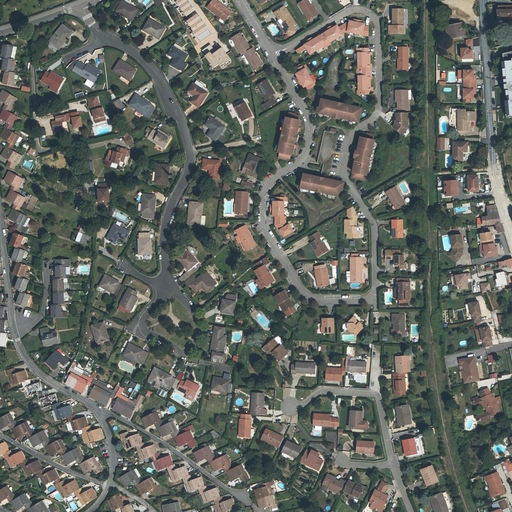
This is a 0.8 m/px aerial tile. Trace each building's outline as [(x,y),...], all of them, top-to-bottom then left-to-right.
[(123,0),(121,3),(117,11),(116,11),(132,20),(138,9),(123,0)] [(176,0),(187,18),(195,13),(189,3),(186,0),(176,0)] [(225,7),(218,1),(217,2),(214,0),(213,0),(207,8),(220,18),(221,17),(226,20),(231,13),(225,8),(225,7)] [(319,14),(314,6),(313,7),(311,5),(308,0),(304,0),(298,3),(309,20),(319,14)] [(285,4),(287,2),(286,1),(272,9),(275,13),(284,7),(286,6),(285,5),(285,4)] [(509,19),(511,19),(511,5),(498,6),(498,10),(498,20),(503,19),(503,16),(509,16),(509,19)] [(285,23),(283,24),(285,28),(283,29),(286,34),(288,33),(289,36),(291,35),(295,33),(296,31),(294,29),(295,28),(293,25),(295,23),(284,7),(275,13),(279,19),(281,18),(285,23)] [(393,9),(393,19),(395,19),(395,26),(404,26),(403,9),(393,9)] [(143,30),(159,39),(165,28),(149,19),(143,30)] [(331,29),(336,38),(348,32),(350,21),(339,28),(338,25),(334,27),(331,29)] [(350,21),(348,32),(355,33),(358,22),(354,22),(350,21)] [(358,22),(355,33),(369,36),(369,27),(365,26),(365,24),(361,23),(358,22)] [(464,35),(461,24),(446,27),(449,38),(464,35)] [(72,32),(69,30),(63,25),(55,34),(56,35),(51,42),(59,49),(72,32)] [(327,44),(328,46),(331,44),(330,42),(336,38),(331,29),(328,31),(324,33),(326,36),(323,38),(327,44)] [(244,54),(250,50),(248,46),(249,46),(243,37),(243,38),(240,33),(232,38),(242,55),(244,54)] [(311,41),(317,50),(323,46),(324,48),(328,46),(327,44),(323,38),(319,40),(318,37),(314,39),(311,41)] [(310,54),(317,50),(311,41),(308,43),(296,50),(299,53),(307,48),(310,54)] [(175,43),(174,47),(182,51),(184,48),(175,43)] [(5,57),(11,59),(13,47),(14,46),(4,44),(1,57),(5,57)] [(182,51),(174,47),(173,46),(169,54),(175,58),(171,64),(179,69),(183,71),(186,65),(183,63),(188,55),(182,51)] [(399,65),(399,70),(408,70),(408,47),(399,47),(399,59),(398,59),(398,65),(399,65)] [(250,50),(244,54),(254,70),(263,64),(259,57),(258,58),(257,56),(254,52),(255,52),(253,48),(250,50)] [(358,53),(358,60),(370,60),(370,55),(370,52),(369,52),(369,48),(357,48),(357,53),(358,53)] [(469,49),(469,48),(460,48),(461,59),(473,59),(473,49),(469,49)] [(511,52),(503,54),(504,62),(503,62),(505,90),(506,89),(507,101),(505,101),(506,116),(511,115),(511,52)] [(11,59),(5,57),(2,70),(6,71),(12,72),(13,66),(14,59),(11,59)] [(136,70),(121,60),(114,70),(129,80),(136,70)] [(357,67),(357,71),(369,71),(369,67),(370,67),(370,64),(370,60),(358,60),(358,67),(357,67)] [(77,72),(82,64),(76,61),(69,68),(77,72)] [(86,67),(82,64),(77,72),(94,82),(101,72),(88,64),(86,67)] [(298,77),(300,80),(310,75),(306,69),(307,68),(305,64),(303,65),(298,68),(297,69),(299,72),(298,73),(296,74),(298,77)] [(464,84),(476,85),(476,79),(474,79),(474,76),(474,70),(464,70),(464,81),(464,84)] [(3,84),(13,86),(14,79),(15,73),(12,72),(6,71),(3,84)] [(359,76),(359,83),(371,83),(370,78),(370,75),(369,75),(369,71),(357,71),(357,76),(359,76)] [(51,86),(58,90),(64,79),(51,72),(50,74),(46,72),(41,80),(51,86)] [(309,89),(317,84),(315,80),(313,81),(310,75),(300,80),(302,84),(304,87),(306,86),(307,85),(309,89)] [(197,80),(194,84),(202,89),(204,85),(197,80)] [(275,93),(270,86),(269,87),(265,80),(257,85),(265,99),(264,99),(266,103),(269,107),(277,103),(274,98),(275,98),(272,95),(275,93)] [(371,87),(371,83),(359,83),(359,90),(357,90),(357,95),(369,94),(369,90),(371,90),(371,87)] [(207,93),(202,89),(194,84),(193,84),(189,91),(195,95),(191,102),(199,107),(207,93)] [(476,90),(476,85),(464,84),(464,99),(474,99),(474,93),(474,90),(476,90)] [(4,109),(10,112),(13,107),(12,107),(14,104),(13,103),(16,98),(3,90),(0,95),(0,99),(7,104),(4,109)] [(396,90),(396,99),(398,99),(398,102),(398,109),(408,109),(408,90),(396,90)] [(151,105),(136,95),(130,105),(148,117),(155,108),(151,105)] [(91,97),(88,98),(90,107),(99,104),(97,96),(91,97)] [(319,113),(326,115),(326,113),(339,115),(338,117),(344,119),(344,118),(347,119),(354,121),(354,119),(358,120),(359,116),(360,117),(362,110),(357,109),(357,107),(350,106),(346,106),(346,105),(333,102),(332,102),(329,102),(329,101),(322,99),(322,100),(318,100),(316,107),(320,108),(319,113)] [(114,103),(118,110),(124,107),(120,100),(114,103)] [(246,102),(237,106),(240,113),(239,113),(243,122),(253,117),(246,102)] [(99,104),(90,107),(91,111),(92,111),(93,114),(96,123),(106,120),(102,108),(100,108),(99,104)] [(6,128),(11,131),(14,126),(13,126),(15,123),(14,122),(17,117),(10,112),(4,109),(0,116),(0,117),(8,123),(5,128),(6,128)] [(468,131),(468,123),(466,123),(466,121),(468,121),(476,121),(476,112),(471,112),(471,111),(469,111),(469,112),(466,111),(466,109),(459,109),(458,131),(468,131)] [(78,112),(66,114),(67,121),(67,122),(73,120),(74,128),(82,126),(81,117),(79,117),(78,112)] [(295,145),(296,141),(294,141),(296,134),(297,135),(298,131),(300,132),(301,128),(299,128),(300,121),(299,120),(300,116),(296,115),(296,114),(289,113),(288,118),(287,117),(279,152),(280,153),(279,158),(286,159),(286,158),(290,159),(291,155),(292,156),(294,149),(296,149),(297,145),(295,145)] [(397,113),(397,121),(397,124),(395,124),(393,127),(401,134),(408,126),(408,113),(397,113)] [(66,114),(56,116),(57,121),(57,123),(53,124),(54,131),(63,129),(62,122),(67,121),(66,114)] [(219,134),(225,126),(215,120),(211,117),(206,125),(212,129),(208,135),(220,143),(225,142),(227,139),(224,137),(219,134)] [(217,117),(215,120),(225,126),(225,127),(227,124),(217,117)] [(7,147),(12,150),(15,145),(14,145),(16,141),(15,141),(18,136),(14,134),(11,131),(6,128),(1,137),(9,142),(6,147),(7,147)] [(150,129),(148,132),(146,136),(165,148),(171,138),(158,130),(157,132),(153,130),(150,129)] [(339,133),(336,133),(331,131),(331,132),(325,131),(317,163),(324,164),(321,174),(329,175),(330,174),(339,134),(339,133)] [(133,142),(128,133),(123,136),(128,145),(133,142)] [(355,165),(354,170),(355,170),(353,177),(364,180),(365,175),(367,175),(375,140),(373,140),(375,135),(368,133),(367,134),(364,133),(363,137),(361,137),(360,144),(357,144),(356,148),(359,148),(358,151),(359,152),(358,158),(356,158),(356,161),(353,161),(353,165),(355,165)] [(463,160),(463,152),(467,152),(467,142),(454,142),(454,160),(463,160)] [(13,169),(16,164),(15,164),(17,160),(20,155),(12,150),(7,147),(2,156),(11,161),(8,166),(13,169)] [(28,153),(33,156),(36,150),(30,147),(28,153)] [(110,150),(108,157),(112,158),(111,162),(119,164),(120,161),(124,162),(125,155),(127,150),(118,147),(118,150),(117,152),(116,152),(110,150)] [(256,178),(260,169),(258,168),(258,166),(261,167),(264,160),(250,154),(242,172),(256,178)] [(218,178),(220,161),(204,159),(203,168),(210,169),(209,177),(218,178)] [(169,165),(157,164),(155,182),(167,183),(169,165)] [(137,177),(141,170),(137,168),(133,175),(137,177)] [(11,191),(17,193),(20,188),(19,188),(20,184),(22,179),(9,172),(5,180),(14,185),(11,190),(11,191)] [(329,179),(324,178),(324,180),(315,178),(311,177),(311,176),(300,173),(298,185),(302,186),(301,188),(336,195),(337,194),(342,195),(343,188),(342,188),(343,184),(339,183),(339,182),(332,180),(332,182),(328,181),(329,179)] [(479,191),(478,175),(472,176),(468,176),(469,191),(479,191)] [(458,179),(444,181),(445,188),(458,187),(459,187),(458,179)] [(110,189),(110,184),(99,184),(100,189),(98,190),(99,202),(110,202),(109,189),(110,189)] [(386,192),(392,202),(394,201),(398,208),(405,204),(395,187),(386,192)] [(444,188),(445,196),(459,195),(458,187),(445,188),(444,188)] [(13,209),(19,212),(22,207),(21,207),(23,203),(22,203),(22,202),(24,198),(17,193),(11,191),(7,199),(16,204),(13,209)] [(247,206),(248,196),(247,196),(247,192),(237,192),(236,208),(237,208),(237,214),(246,214),(246,206),(247,206)] [(142,213),(143,213),(145,213),(144,217),(153,218),(156,196),(144,195),(142,213)] [(273,205),(273,209),(284,209),(284,201),(286,201),(286,197),(277,197),(276,201),(273,201),(273,205)] [(79,201),(76,210),(88,213),(86,204),(79,201)] [(190,223),(200,224),(201,215),(203,203),(190,202),(189,214),(191,214),(190,223)] [(352,207),(348,209),(348,216),(349,216),(349,220),(345,220),(345,233),(348,233),(348,237),(359,237),(359,232),(357,232),(357,227),(354,227),(354,220),(357,220),(357,216),(355,216),(355,212),(352,207)] [(27,217),(19,212),(13,209),(9,218),(18,223),(15,228),(21,231),(24,226),(23,226),(25,222),(24,222),(27,217)] [(276,225),(286,222),(286,216),(284,216),(284,209),(273,209),(273,212),(273,216),(275,216),(276,216),(276,225)] [(487,224),(496,224),(496,223),(502,223),(497,209),(488,210),(488,216),(483,217),(484,224),(487,224)] [(474,212),(476,225),(484,225),(484,224),(483,217),(488,216),(488,210),(474,212)] [(402,220),(399,220),(395,220),(392,220),(393,237),(403,237),(402,220)] [(286,222),(276,225),(280,230),(282,233),(284,236),(294,231),(289,224),(288,225),(286,222)] [(499,233),(504,232),(502,223),(496,223),(496,224),(496,226),(499,233)] [(90,227),(82,224),(80,229),(79,232),(86,235),(90,227)] [(125,240),(126,238),(130,232),(115,224),(107,239),(115,243),(119,237),(125,240)] [(236,230),(239,235),(242,241),(246,250),(255,245),(250,236),(249,236),(246,230),(247,230),(245,226),(236,230)] [(88,244),(91,236),(86,235),(79,232),(76,241),(80,242),(88,244)] [(318,257),(327,251),(323,244),(319,238),(321,237),(318,232),(310,237),(313,242),(310,243),(318,257)] [(481,245),(494,243),(494,239),(492,239),(491,236),(491,232),(480,234),(482,241),(481,241),(481,245)] [(18,234),(15,233),(10,245),(17,247),(19,248),(20,245),(24,236),(18,234)] [(463,253),(462,250),(462,246),(463,246),(461,234),(451,236),(453,250),(451,252),(455,254),(453,257),(458,260),(463,253)] [(139,254),(146,254),(150,254),(151,254),(151,239),(147,239),(140,239),(139,239),(139,254)] [(484,253),(485,258),(489,257),(498,255),(497,250),(495,251),(495,247),(494,243),(481,245),(480,245),(481,253),(484,253)] [(19,248),(17,247),(12,259),(18,262),(21,263),(26,251),(25,251),(19,248)] [(395,265),(401,265),(404,265),(404,263),(404,255),(400,255),(400,250),(386,251),(386,259),(395,258),(395,265)] [(190,276),(199,268),(196,264),(198,263),(188,251),(179,259),(189,271),(186,272),(190,276)] [(457,262),(458,260),(453,257),(455,254),(451,252),(449,256),(457,262)] [(266,257),(261,261),(264,266),(264,265),(269,263),(266,257)] [(360,257),(358,257),(351,257),(351,271),(351,281),(361,281),(361,273),(362,273),(362,265),(360,265),(360,257)] [(56,260),(56,278),(64,278),(66,278),(67,278),(70,278),(70,274),(66,275),(66,265),(70,265),(70,260),(56,260)] [(261,261),(253,265),(256,270),(255,271),(260,279),(264,287),(272,282),(267,273),(268,273),(264,265),(264,266),(261,261)] [(21,263),(18,262),(13,274),(20,277),(22,278),(25,272),(27,265),(21,263)] [(320,287),(328,285),(327,280),(329,280),(326,268),(325,264),(315,267),(316,270),(315,271),(317,281),(319,281),(320,287)] [(203,274),(197,279),(194,281),(191,277),(185,282),(188,286),(190,285),(196,292),(202,287),(207,293),(214,287),(213,286),(217,284),(207,272),(204,274),(203,274)] [(507,284),(504,272),(497,274),(498,279),(496,279),(498,286),(507,284)] [(179,278),(183,283),(189,277),(186,273),(179,278)] [(468,288),(467,282),(466,279),(467,278),(470,278),(470,273),(456,276),(457,286),(459,285),(460,290),(468,288)] [(118,296),(123,285),(119,283),(119,282),(106,275),(100,286),(113,293),(113,294),(118,296)] [(22,278),(20,277),(15,289),(21,291),(24,292),(29,280),(27,280),(22,278)] [(56,278),(54,278),(54,291),(64,291),(64,282),(64,278),(56,278)] [(264,287),(260,279),(256,280),(261,289),(264,287)] [(397,283),(397,288),(399,288),(399,300),(400,300),(409,300),(410,300),(410,282),(409,282),(404,282),(397,283)] [(481,284),(483,293),(486,292),(492,292),(490,283),(481,284)] [(123,312),(124,309),(125,308),(131,311),(138,298),(135,296),(137,292),(129,288),(118,309),(123,312)] [(24,292),(21,291),(17,304),(26,307),(30,295),(29,294),(27,293),(24,292)] [(64,291),(54,291),(54,305),(61,304),(64,304),(64,291)] [(293,306),(290,300),(289,301),(287,299),(288,298),(284,291),(275,297),(281,306),(282,305),(286,311),(292,307),(293,306)] [(223,300),(223,304),(224,305),(223,312),(233,314),(237,295),(229,294),(227,296),(226,300),(223,300)] [(473,316),(474,322),(482,321),(481,315),(481,314),(479,301),(469,303),(472,316),(473,316)] [(54,305),(52,305),(52,318),(62,317),(62,313),(61,304),(54,305)] [(292,307),(286,311),(288,315),(295,311),(292,307)] [(394,323),(394,330),(394,335),(395,336),(403,336),(403,330),(405,330),(405,314),(399,314),(393,315),(393,322),(394,323)] [(354,317),(348,323),(348,329),(351,332),(354,332),(357,335),(363,328),(361,325),(362,324),(359,322),(357,324),(356,323),(356,322),(356,319),(354,317)] [(323,333),(334,333),(334,318),(323,318),(323,333)] [(104,322),(92,326),(97,343),(109,340),(104,322)] [(211,352),(212,352),(214,352),(213,357),(212,361),(224,363),(226,354),(223,354),(226,336),(223,335),(224,327),(216,326),(211,352)] [(40,329),(43,339),(45,338),(47,345),(59,342),(56,331),(50,333),(48,327),(40,329)] [(484,341),(485,348),(493,346),(491,340),(492,340),(490,327),(480,329),(483,342),(484,341)] [(275,339),(267,345),(273,352),(280,360),(284,356),(287,354),(287,353),(275,339)] [(143,364),(149,353),(130,344),(124,355),(125,356),(131,358),(143,364)] [(273,352),(267,345),(264,348),(268,353),(271,354),(273,352)] [(64,365),(69,360),(65,356),(64,357),(61,354),(61,355),(56,351),(46,362),(53,368),(60,361),(64,365)] [(497,354),(488,356),(490,363),(498,361),(497,354)] [(346,360),(346,370),(365,371),(366,362),(350,361),(350,356),(347,356),(346,358),(346,360)] [(396,357),(397,373),(404,372),(410,372),(408,356),(396,357)] [(475,381),(479,381),(474,357),(461,360),(462,364),(464,364),(467,377),(465,378),(466,383),(475,381)] [(342,374),(345,375),(346,370),(346,360),(342,360),(342,369),(327,368),(327,373),(327,375),(327,379),(341,380),(342,374)] [(74,361),(68,372),(71,374),(66,383),(74,388),(81,375),(76,372),(77,371),(74,370),(75,366),(77,363),(74,361)] [(297,365),(292,365),(291,373),(296,374),(297,372),(315,373),(315,364),(297,363),(297,365)] [(76,372),(81,375),(84,371),(75,366),(74,370),(77,371),(76,372)] [(14,384),(22,382),(28,380),(25,371),(15,374),(13,368),(7,370),(9,376),(10,375),(11,379),(12,379),(14,384)] [(172,377),(159,370),(157,373),(153,372),(148,382),(158,388),(160,384),(170,389),(175,379),(172,377)] [(86,378),(81,375),(74,388),(83,393),(88,383),(91,385),(94,379),(97,374),(94,372),(90,379),(87,377),(86,378)] [(397,373),(394,373),(395,394),(406,393),(404,372),(397,373)] [(227,392),(229,383),(229,380),(214,377),(212,389),(219,391),(227,392)] [(98,381),(94,379),(91,385),(94,387),(89,396),(98,401),(105,388),(100,385),(100,384),(97,382),(98,381)] [(28,380),(22,382),(24,387),(25,387),(26,391),(27,390),(29,396),(37,393),(43,392),(40,382),(30,385),(28,380)] [(188,394),(195,398),(200,387),(187,380),(185,383),(181,380),(181,381),(178,380),(174,387),(188,394)] [(110,390),(105,388),(98,401),(106,405),(111,396),(115,398),(118,392),(121,387),(117,385),(114,391),(110,390)] [(124,389),(121,387),(118,392),(115,398),(118,400),(113,409),(121,413),(128,400),(123,398),(124,397),(121,395),(124,389)] [(483,403),(486,408),(487,408),(489,411),(487,414),(485,413),(481,415),(484,421),(492,417),(492,416),(501,412),(498,405),(500,404),(497,397),(495,398),(493,399),(491,394),(488,388),(479,392),(482,398),(479,399),(476,398),(472,399),(474,403),(478,406),(482,404),(483,403)] [(43,392),(37,393),(39,399),(40,399),(41,402),(42,402),(44,408),(52,405),(58,403),(55,394),(45,397),(43,391),(43,392)] [(253,397),(252,405),(254,405),(253,410),(252,410),(252,413),(259,414),(259,413),(267,414),(267,409),(263,409),(264,394),(255,393),(254,397),(253,397)] [(135,400),(134,402),(137,404),(138,403),(141,405),(145,398),(140,395),(137,401),(135,400)] [(133,403),(128,400),(121,413),(130,418),(135,409),(138,411),(141,405),(138,403),(137,404),(134,402),(133,403)] [(58,403),(52,405),(54,411),(55,410),(56,414),(57,414),(59,419),(67,417),(73,415),(70,405),(60,409),(58,403)] [(408,405),(399,407),(400,416),(398,416),(399,425),(411,423),(408,405)] [(362,412),(352,411),(350,428),(367,429),(368,428),(368,423),(367,421),(362,421),(362,412)] [(159,428),(164,425),(162,420),(161,421),(159,417),(158,417),(156,412),(152,414),(142,418),(146,427),(156,423),(158,428),(159,428)] [(13,429),(18,426),(15,421),(14,422),(13,418),(12,419),(9,414),(0,418),(0,428),(0,429),(10,424),(12,430),(13,429)] [(251,414),(242,414),(241,419),(240,419),(239,436),(250,437),(251,420),(250,420),(251,414)] [(334,426),(334,425),(335,419),(335,418),(330,418),(330,415),(315,414),(314,425),(334,426)] [(73,415),(67,417),(69,422),(70,422),(71,425),(72,425),(74,431),(82,428),(88,426),(85,417),(75,420),(74,415),(73,415)] [(30,438),(35,435),(32,430),(31,431),(30,427),(29,428),(26,422),(18,426),(13,429),(17,438),(26,433),(29,438),(30,438)] [(175,437),(181,435),(178,430),(177,430),(176,427),(175,427),(172,422),(164,425),(159,428),(163,437),(172,432),(175,438),(175,437)] [(88,426),(82,428),(84,434),(82,434),(85,444),(103,438),(100,429),(90,432),(89,426),(88,426)] [(196,437),(207,433),(205,427),(194,432),(196,437)] [(214,429),(210,431),(213,438),(218,435),(214,429)] [(279,447),(284,438),(267,429),(262,439),(279,447)] [(47,447),(52,444),(49,439),(48,439),(46,436),(43,431),(35,435),(30,438),(34,447),(43,442),(46,447),(47,447)] [(197,444),(195,439),(194,439),(192,436),(191,436),(189,431),(181,435),(175,437),(179,446),(189,442),(191,447),(197,444)] [(128,448),(136,445),(142,443),(138,434),(129,438),(127,432),(120,434),(122,440),(123,440),(125,443),(126,443),(128,448)] [(420,438),(404,441),(406,455),(409,455),(410,458),(423,455),(420,438)] [(63,455),(69,453),(66,447),(65,448),(63,445),(62,445),(60,440),(52,444),(47,447),(51,455),(60,451),(63,456),(63,455)] [(297,458),(301,448),(288,441),(283,451),(297,458)] [(373,453),(374,443),(358,441),(357,452),(373,453)] [(0,455),(3,454),(9,451),(4,442),(0,444),(0,455)] [(142,443),(136,445),(138,451),(139,450),(140,454),(141,454),(143,459),(152,456),(157,454),(154,445),(144,448),(142,443)] [(211,462),(216,459),(214,454),(213,455),(211,451),(210,452),(208,446),(207,447),(202,449),(194,453),(199,461),(208,457),(210,462),(211,462)] [(80,464),(86,461),(83,456),(82,457),(80,453),(79,454),(77,449),(69,453),(63,455),(68,464),(77,459),(80,464)] [(306,450),(301,462),(319,470),(323,461),(318,458),(320,454),(315,452),(314,454),(311,452),(306,450)] [(9,451),(3,454),(6,459),(7,459),(9,462),(10,461),(12,467),(20,463),(26,460),(21,451),(12,456),(9,451)] [(157,454),(152,456),(154,462),(155,461),(156,465),(157,464),(159,470),(167,467),(173,465),(170,456),(160,459),(158,454),(157,454)] [(227,472),(233,469),(230,464),(229,464),(228,461),(227,461),(224,456),(216,459),(211,462),(215,471),(224,466),(227,472)] [(93,457),(86,461),(80,464),(85,473),(94,468),(97,473),(103,470),(100,465),(99,465),(97,462),(96,462),(93,457)] [(26,460),(20,463),(23,468),(24,468),(25,471),(26,471),(29,476),(37,472),(42,469),(38,460),(29,465),(26,460)] [(501,463),(505,473),(510,471),(508,465),(506,461),(501,463)] [(173,465),(167,467),(169,472),(170,472),(172,476),(173,475),(175,481),(183,478),(189,476),(185,466),(176,470),(174,465),(173,465)] [(241,465),(233,469),(227,472),(232,480),(241,476),(243,481),(249,478),(247,473),(246,474),(244,470),(243,470),(241,465)] [(432,466),(423,470),(426,477),(425,478),(428,485),(438,481),(432,466)] [(42,469),(37,472),(39,477),(40,477),(42,480),(43,480),(46,485),(55,480),(59,478),(55,469),(45,474),(43,469),(42,469)] [(137,486),(142,483),(140,478),(139,478),(137,475),(136,475),(133,470),(120,478),(125,486),(134,481),(137,486)] [(488,481),(490,488),(491,488),(494,496),(505,492),(498,472),(485,477),(486,481),(488,481)] [(328,489),(340,494),(344,487),(345,483),(346,482),(342,479),(341,482),(335,480),(336,478),(328,474),(322,487),(323,488),(327,490),(328,489)] [(189,476),(183,478),(185,483),(186,483),(187,486),(188,486),(190,491),(199,488),(204,486),(201,477),(191,481),(189,475),(189,476)] [(150,478),(142,483),(137,486),(142,494),(151,489),(154,494),(160,491),(157,486),(156,486),(154,483),(153,483),(150,478)] [(61,482),(57,484),(60,489),(61,488),(63,492),(64,491),(67,496),(74,492),(80,489),(75,480),(66,486),(63,481),(61,482)] [(255,490),(257,499),(272,495),(270,490),(271,489),(270,486),(274,485),(274,483),(274,481),(264,483),(265,487),(255,490)] [(360,498),(365,489),(357,485),(349,481),(348,484),(346,488),(344,493),(349,495),(348,498),(353,500),(355,496),(360,498)] [(204,486),(199,488),(201,494),(202,494),(203,497),(204,497),(206,502),(214,499),(220,497),(216,488),(207,492),(205,486),(204,486)] [(379,511),(381,511),(384,506),(383,505),(384,503),(388,496),(385,494),(387,489),(381,486),(378,491),(376,490),(371,500),(374,501),(373,504),(371,508),(379,511)] [(12,502),(17,499),(14,494),(13,494),(11,491),(10,492),(7,487),(0,490),(0,502),(8,497),(11,502),(12,502)] [(60,489),(58,490),(63,499),(67,496),(64,491),(63,492),(61,488),(60,489)] [(80,489),(74,492),(77,497),(78,496),(80,500),(81,499),(84,504),(97,497),(92,488),(83,494),(80,489)] [(436,511),(443,511),(448,510),(445,502),(449,500),(446,492),(434,496),(437,505),(434,506),(436,511)] [(29,509),(34,506),(31,501),(30,502),(28,498),(27,499),(24,494),(17,499),(12,502),(17,510),(25,505),(29,510),(29,509)] [(110,498),(111,500),(115,510),(122,507),(124,506),(119,494),(117,495),(112,497),(110,498)] [(272,495),(257,499),(260,508),(270,506),(271,509),(277,508),(276,504),(275,504),(274,500),(273,501),(272,495)] [(220,497),(214,499),(216,505),(217,504),(219,508),(220,508),(221,511),(224,511),(236,508),(232,499),(222,502),(220,497)] [(45,499),(42,501),(45,506),(46,506),(48,509),(49,509),(50,508),(45,499)] [(34,506),(29,509),(30,511),(54,511),(57,510),(54,506),(50,508),(49,509),(48,509),(46,506),(45,506),(42,501),(34,506)] [(124,506),(122,507),(123,511),(134,511),(131,503),(124,506)] [(181,511),(180,511),(180,508),(179,508),(178,503),(163,505),(164,511),(181,511)]
